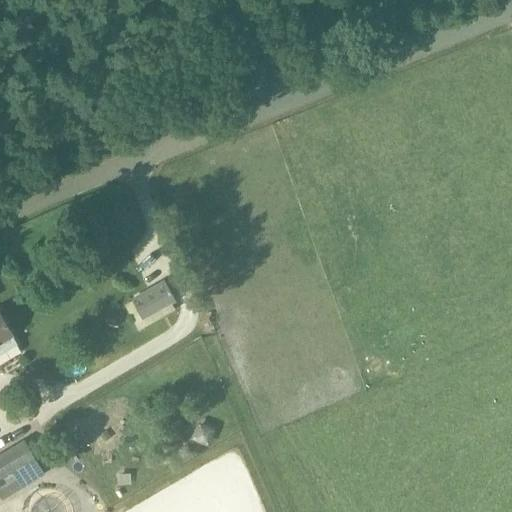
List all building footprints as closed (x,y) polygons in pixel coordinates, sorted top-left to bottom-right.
[(149,18),(159,12),(152,0),(147,0),(141,4),(149,18)] [(143,319),(176,300),(166,282),(133,301),(143,319)] [(0,354),(17,344),(12,336),(14,335),(0,311),(0,354)] [(193,439),(209,445),(216,427),(200,421),(193,439)] [(45,475),(24,440),(0,454),(0,493),(4,501),(45,475)]
